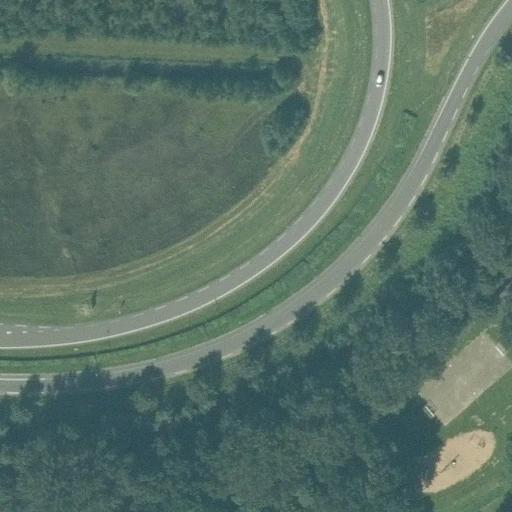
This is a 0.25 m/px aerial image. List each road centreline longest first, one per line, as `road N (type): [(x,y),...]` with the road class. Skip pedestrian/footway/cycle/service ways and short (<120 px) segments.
road 1 (secondary): [(0,383),(84,380),(189,360),(306,299),(366,240),(417,169),(487,36),(511,8)]
road 2 (secondary): [(377,0),(381,53),(367,124),(322,200),(276,249),(214,290),(153,315),(69,336),(0,336)]
